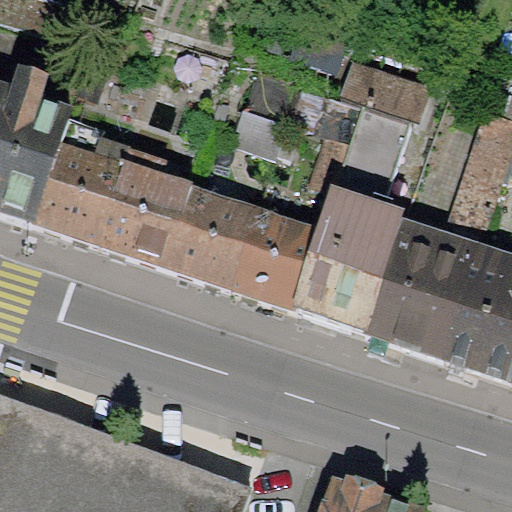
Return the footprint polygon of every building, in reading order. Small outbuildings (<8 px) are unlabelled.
[(0,112),(0,227),(26,236),(48,164),(58,130),(0,112)] [(64,140),(35,225),(288,310),(316,223),(64,140)] [(404,207),(330,182),(316,223),(288,310),(362,334),(402,215),(404,207)] [(511,252),(402,215),(362,334),(511,383),(511,252)] [(0,511),(238,511),(244,498),(0,411),(0,511)] [(294,511),(370,511),(302,488),(294,511)]
